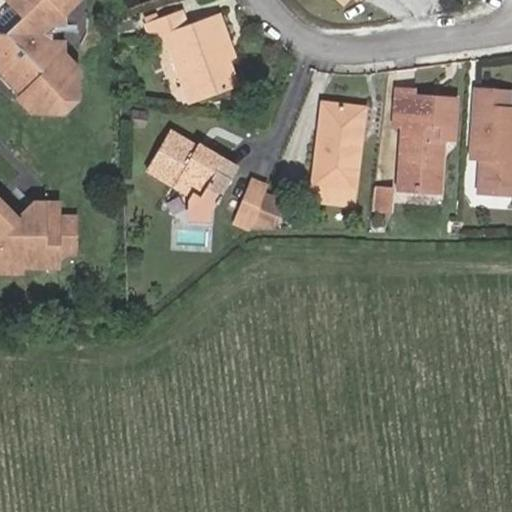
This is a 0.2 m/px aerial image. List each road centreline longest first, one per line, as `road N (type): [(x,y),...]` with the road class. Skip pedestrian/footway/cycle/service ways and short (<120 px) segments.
road 1 (track): [(0,355),(145,354),(255,274),(511,275)]
road 2 (residential): [(511,26),(335,51),(294,37),(263,0)]
